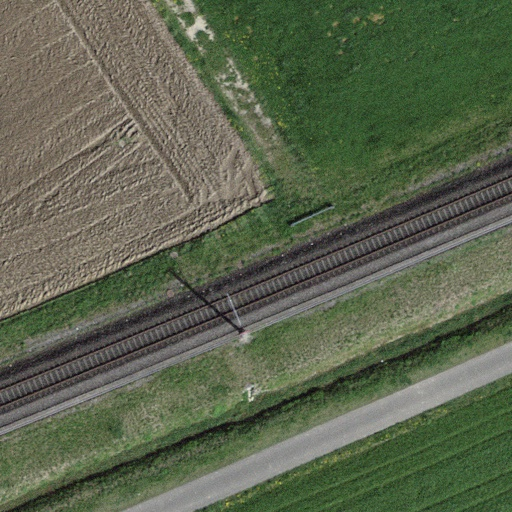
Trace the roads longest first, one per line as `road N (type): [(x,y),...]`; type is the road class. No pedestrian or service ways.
road 1 (track): [(155,511),(511,356)]
road 2 (track): [(158,0),(295,218)]
